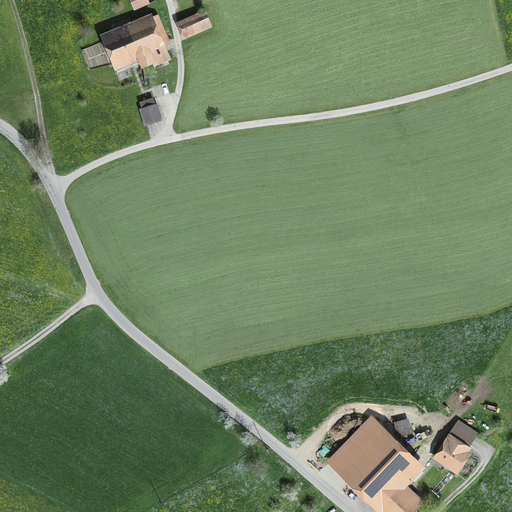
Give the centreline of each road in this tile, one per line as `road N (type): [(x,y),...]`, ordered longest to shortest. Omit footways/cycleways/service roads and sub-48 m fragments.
road 1 (unclassified): [(0,124),(45,178),(93,289),(226,415),(354,511)]
road 2 (track): [(511,65),(387,103),(156,137),(79,167),(51,189)]
road 3 (track): [(45,178),(13,0)]
